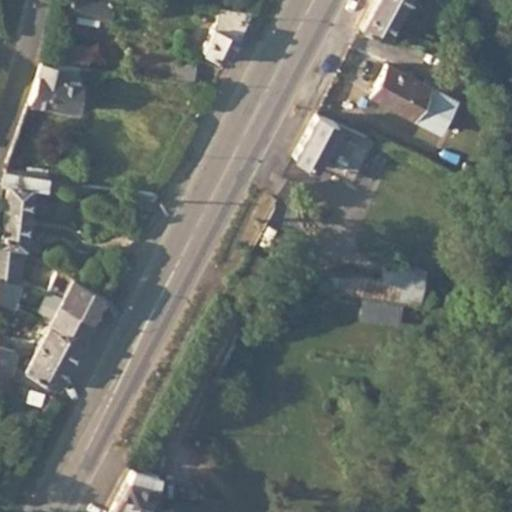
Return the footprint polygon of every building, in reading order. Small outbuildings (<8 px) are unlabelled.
[(110,3),(111,2),(82,0),(67,0),(67,19),(109,22),(110,3)] [(240,27),(247,13),(217,0),(216,0),(212,22),(200,47),(222,63),(240,27)] [(400,0),(372,0),(359,26),(383,34),(400,0)] [(69,45),(67,65),(85,67),(88,48),(69,45)] [(67,65),(39,60),(26,101),(76,109),(81,80),(73,79),(73,71),(66,70),(67,65)] [(165,80),(186,84),(189,67),(168,64),(165,80)] [(438,130),(455,99),(386,64),(370,96),(438,130)] [(344,137),(348,126),(314,111),(291,155),(310,165),(328,131),(344,137)] [(47,174),(3,170),(1,186),(8,187),(1,244),(0,243),(0,278),(21,286),(47,295),(55,273),(22,258),(23,238),(31,181),(46,182),(47,174)] [(63,176),(47,174),(46,182),(62,184),(63,176)] [(144,216),(154,196),(127,192),(121,206),(143,217),(144,216)] [(470,246),(483,252),(489,239),(475,234),(470,246)] [(228,275),(228,276),(248,279),(258,258),(242,249),(228,275)] [(315,289),(415,303),(421,254),(397,251),(394,281),(318,270),(315,289)] [(61,276),(55,273),(47,295),(53,297),(61,276)] [(21,286),(0,278),(0,303),(13,310),(21,286)] [(89,323),(103,296),(69,280),(59,299),(89,323)] [(79,343),(89,323),(59,299),(46,328),(79,343)] [(67,366),(79,343),(46,328),(35,349),(67,366)] [(0,369),(6,373),(13,353),(0,345),(0,369)] [(23,374),(54,390),(67,366),(35,349),(23,374)] [(0,396),(9,400),(13,377),(6,373),(0,369),(0,396)] [(129,466),(106,511),(220,511),(218,501),(206,504),(165,511),(157,511),(157,474),(129,466)]
